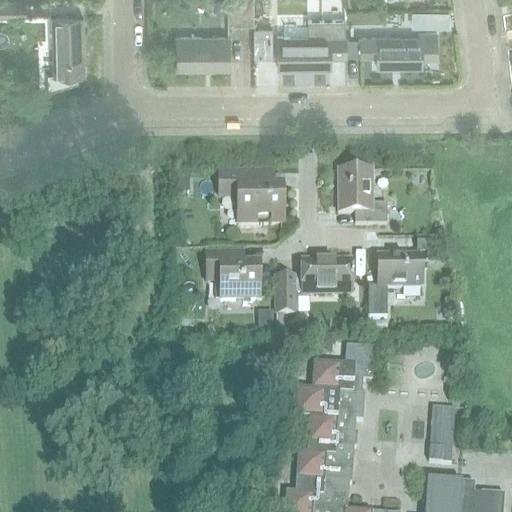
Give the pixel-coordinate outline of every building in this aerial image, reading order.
[(23,0),(0,0),(0,16),(24,16),(23,0)] [(227,0),(227,24),(253,23),(253,0),(227,0)] [(448,11),(413,11),(413,26),(448,26),(448,11)] [(48,90),(76,80),(76,72),(84,72),(83,15),(52,15),(54,71),(48,71),(48,90)] [(254,56),(272,56),(272,16),(254,16),(254,56)] [(277,67),(328,66),(328,57),(344,57),(344,30),(328,30),(328,35),(277,35),(277,67)] [(376,66),(420,65),(420,57),(436,57),(436,32),(419,32),(419,36),(376,36),(376,66)] [(176,67),(228,67),(228,37),(176,37),(176,67)] [(256,188),(256,172),(218,172),(218,198),(236,198),(237,225),(281,225),(280,203),(282,203),(282,188),(256,188)] [(372,206),(372,172),(337,172),(338,214),(354,214),(354,227),(386,226),(386,205),(372,206)] [(445,238),(417,238),(417,252),(445,252),(445,238)] [(234,270),(234,252),(206,253),(206,283),(219,283),(219,302),(257,301),(257,280),(259,280),(259,269),(234,270)] [(420,290),(421,257),(377,257),(377,289),(420,290)] [(276,315),(294,315),(294,294),(350,293),(350,262),(302,262),(302,278),(276,279),(276,315)] [(342,485),(349,485),(351,486),(354,449),(357,449),(357,434),(355,434),(356,421),(363,422),(365,394),(362,393),(363,381),(372,381),(374,348),(345,346),(343,365),(312,363),(311,390),(297,389),(295,417),(309,418),(307,454),(298,454),(295,494),(286,494),(284,511),(502,511),(504,496),(473,494),(474,485),(427,482),(425,511),(352,511),(348,511),(348,498),(341,497),(342,485)] [(441,465),(442,450),(429,449),(428,464),(441,465)]
